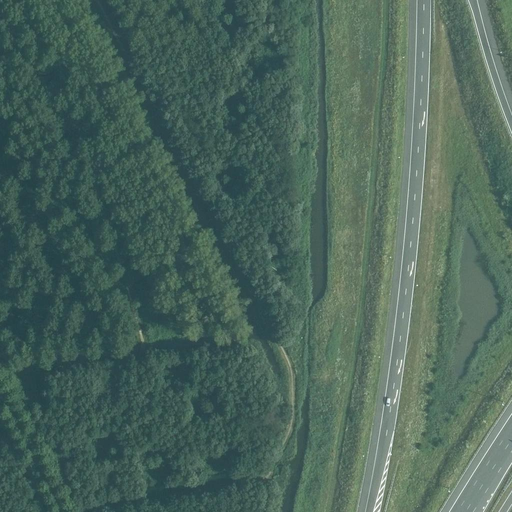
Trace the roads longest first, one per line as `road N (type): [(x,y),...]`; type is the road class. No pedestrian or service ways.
road 1 (unknown): [(97,0),(292,377),(288,436),(267,476),(91,511)]
road 2 (motorway): [(423,0),(410,253),(368,511)]
road 3 (motorway): [(511,125),(472,0)]
